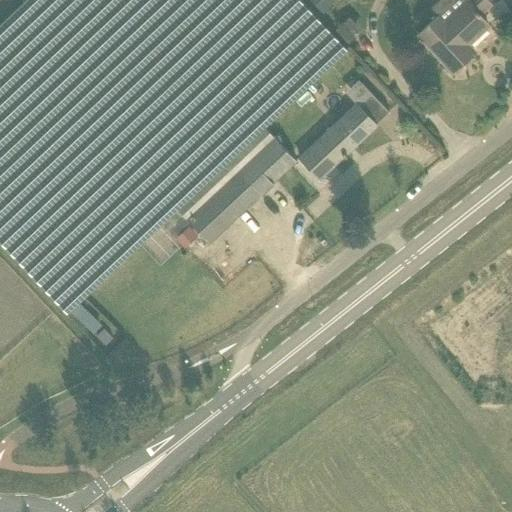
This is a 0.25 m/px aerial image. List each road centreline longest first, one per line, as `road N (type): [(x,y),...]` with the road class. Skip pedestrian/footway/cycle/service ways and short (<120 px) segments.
road 1 (unclassified): [(236,398),(243,341),(511,128)]
road 2 (secondary): [(236,398),(511,179)]
